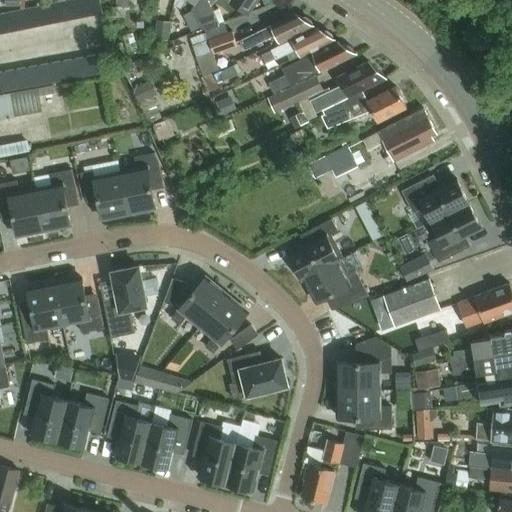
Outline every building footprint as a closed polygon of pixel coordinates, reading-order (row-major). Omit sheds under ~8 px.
[(79,18),(75,0),(72,0),(64,2),(68,21),(79,18)] [(91,16),(87,0),(75,0),(79,18),(91,16)] [(87,0),(91,16),(102,14),(99,0),(87,0)] [(131,0),(117,0),(117,13),(130,14),(131,0)] [(198,0),(192,10),(193,11),(197,19),(201,27),(202,30),(205,29),(224,21),(219,8),(214,10),(210,0),(198,0)] [(249,14),(259,0),(225,0),(247,15),(249,14)] [(68,21),(64,2),(52,4),(56,23),(68,21)] [(52,4),(41,6),(44,25),(56,23),(52,4)] [(33,28),(44,25),(41,6),(29,9),(33,28)] [(33,28),(29,9),(18,11),(21,30),(33,28)] [(21,30),(18,11),(6,13),(10,32),(21,30)] [(193,11),(183,15),(191,32),(201,27),(197,19),(193,11)] [(0,34),(10,32),(6,13),(0,14),(0,34)] [(314,26),(315,26),(296,13),(295,14),(241,41),(245,50),(276,35),(280,43),(314,26)] [(157,20),(155,39),(168,41),(170,21),(157,20)] [(224,21),(205,29),(209,40),(228,33),(228,31),(224,21)] [(272,50),(277,59),(297,49),(301,57),(335,40),(336,39),(317,27),(317,28),(272,50)] [(228,33),(209,40),(214,53),(238,44),(233,31),(228,33)] [(357,54),(339,41),(338,42),(312,54),(320,71),(356,54),(357,54)] [(110,53),(98,55),(102,74),(113,72),(110,53)] [(312,54),(282,69),(290,85),(320,71),(312,54)] [(98,55),(87,57),(90,76),(102,74),(98,55)] [(87,57),(75,59),(79,78),(90,76),(87,57)] [(75,59),(64,61),(67,80),(79,78),(75,59)] [(64,61),(52,63),(56,82),(67,80),(64,61)] [(386,79),(387,78),(370,62),(369,62),(339,77),(342,83),(331,89),(329,85),(324,87),(323,88),(307,95),(316,113),(386,79)] [(52,63),(41,65),(44,84),(56,82),(52,63)] [(41,65),(29,67),(33,86),(44,84),(41,65)] [(29,67),(17,70),(21,88),(33,86),(29,67)] [(17,70),(5,72),(9,90),(21,88),(17,70)] [(5,72),(0,72),(0,91),(9,90),(5,72)] [(317,75),(269,96),(275,110),(323,88),(317,75)] [(140,86),(146,101),(163,94),(157,79),(140,86)] [(53,86),(38,89),(40,97),(55,94),(53,86)] [(378,122),(407,107),(396,87),(368,101),(363,90),(323,110),(325,114),(322,116),(328,129),(372,111),(378,122)] [(11,94),(0,95),(0,120),(15,118),(11,94)] [(229,98),(218,103),(223,114),(233,109),(229,98)] [(432,135),(438,132),(424,107),(361,140),(367,152),(385,143),(394,160),(435,139),(432,135)] [(300,112),(290,117),(295,128),(306,123),(300,112)] [(162,121),(153,125),(160,141),(169,137),(162,121)] [(224,122),(213,127),(218,138),(230,133),(229,132),(235,129),(232,121),(225,124),(224,122)] [(303,128),(291,134),(294,142),(307,135),(303,128)] [(83,145),(74,146),(75,154),(84,152),(83,145)] [(347,147),(308,166),(315,179),(332,171),(335,177),(357,166),(347,147)] [(130,213),(156,208),(151,184),(163,182),(157,153),(135,157),(138,169),(122,172),(130,213)] [(45,230),(71,225),(67,202),(78,199),(73,170),(50,174),(53,186),(37,189),(45,230)] [(93,171),(82,173),(86,198),(98,195),(103,219),(130,213),(122,172),(95,177),(93,171)] [(433,219),(469,203),(457,177),(438,186),(434,176),(404,190),(414,210),(426,205),(433,219)] [(18,181),(0,184),(0,206),(2,215),(14,212),(18,235),(45,230),(37,189),(20,192),(18,181)] [(374,198),(363,202),(377,238),(389,234),(374,198)] [(469,203),(433,219),(441,236),(430,242),(438,260),(467,247),(462,237),(480,228),(469,203)] [(332,234),(338,231),(332,219),(305,233),(311,243),(290,254),(303,279),(344,258),(332,234)] [(349,273),(342,259),(305,278),(317,302),(336,292),(343,306),(369,296),(356,270),(349,273)] [(429,259),(404,271),(408,280),(433,267),(429,259)] [(118,299),(104,302),(111,337),(135,332),(133,321),(131,309),(147,306),(145,296),(159,293),(156,279),(142,281),(139,266),(112,271),(114,278),(118,299)] [(201,326),(227,294),(206,277),(172,318),(180,325),(188,315),(201,326)] [(87,301),(82,278),(55,283),(63,324),(80,321),(82,333),(104,328),(98,299),(87,301)] [(165,302),(176,306),(185,283),(174,279),(165,302)] [(386,295),(396,325),(442,309),(431,279),(386,295)] [(27,343),(49,339),(47,327),(63,324),(55,283),(29,288),(33,312),(22,314),(27,343)] [(469,328),(511,312),(511,287),(510,284),(450,306),(454,318),(464,314),(469,328)] [(214,353),(222,344),(248,312),(227,294),(201,326),(214,337),(206,347),(214,353)] [(231,339),(238,349),(259,335),(252,325),(231,339)] [(452,360),(511,351),(511,328),(506,329),(506,331),(489,334),(490,336),(472,340),(473,348),(459,350),(460,355),(451,356),(452,360)] [(449,342),(446,331),(416,340),(419,352),(449,342)] [(361,341),(361,362),(337,362),(337,389),(379,389),(379,373),(391,373),(392,347),(377,336),(361,341)] [(437,362),(433,350),(412,356),(416,368),(437,362)] [(261,351),(227,360),(233,383),(241,381),(245,396),(245,397),(288,386),(281,357),(263,361),(261,351)] [(497,382),(511,379),(511,351),(452,360),(435,363),(436,368),(453,366),(454,375),(463,374),(462,369),(476,367),(478,373),(496,370),(497,381),(497,382)] [(0,406),(1,406),(0,399),(0,388),(10,387),(5,365),(0,365),(0,406)] [(438,369),(416,371),(418,388),(440,386),(438,369)] [(161,374),(150,388),(176,394),(191,382),(161,374)] [(119,378),(117,386),(132,390),(134,382),(119,378)] [(501,404),(511,402),(511,379),(497,382),(497,381),(488,383),(487,380),(444,386),(446,399),(481,394),(482,402),(500,399),(501,404)] [(59,441),(69,400),(43,393),(45,387),(33,384),(26,413),(37,416),(33,434),(59,441)] [(337,389),(337,417),(351,417),(355,417),(361,417),(362,429),(391,428),(391,406),(379,405),(379,389),(337,389)] [(428,392),(413,393),(414,408),(430,406),(428,392)] [(95,407),(69,400),(59,441),(85,447),(90,430),(102,433),(109,403),(97,400),(95,407)] [(121,438),(116,455),(143,462),(153,421),(127,415),(129,408),(117,405),(109,435),(121,438)] [(511,409),(496,408),(496,409),(491,408),(490,413),(495,413),(494,425),(479,423),(477,439),(511,441),(511,409)] [(179,428),(153,421),(143,462),(169,469),(174,451),(185,454),(193,424),(181,421),(179,428)] [(206,454),(200,477),(227,483),(237,443),(221,439),(224,427),(202,422),(194,451),(206,454)] [(306,479),(302,496),(327,503),(335,470),(337,462),(339,463),(341,457),(358,461),(364,436),(346,431),(343,444),(329,440),(326,450),(324,459),(322,466),(310,463),(309,468),(307,467),(304,479),(306,479)] [(253,447),(237,443),(227,483),(253,490),(259,467),(270,470),(278,441),(256,435),(253,447)] [(440,442),(435,458),(449,462),(454,446),(440,442)] [(511,468),(511,446),(495,445),(478,443),(477,453),(470,452),(469,465),(470,465),(511,468)] [(363,462),(356,491),(369,494),(367,500),(364,511),(391,511),(399,483),(382,478),(385,467),(363,462)] [(9,511),(12,504),(20,471),(0,465),(0,511),(9,511)] [(511,490),(511,468),(470,465),(469,477),(492,479),(491,489),(511,490)] [(458,473),(456,486),(467,488),(469,472),(458,471),(458,473)] [(448,472),(446,485),(456,486),(458,473),(448,472)] [(399,483),(391,511),(419,511),(421,507),(436,511),(443,482),(418,476),(415,487),(399,483)] [(471,499),(481,500),(499,501),(496,511),(511,511),(511,494),(502,492),(481,490),(471,490),(471,499)]
